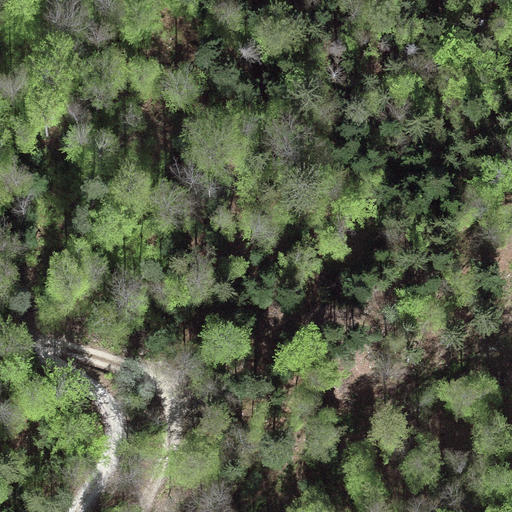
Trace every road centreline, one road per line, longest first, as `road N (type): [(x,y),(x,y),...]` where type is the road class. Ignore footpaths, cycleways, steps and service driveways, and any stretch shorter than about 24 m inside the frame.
road 1 (track): [(138,511),(172,440),(166,392),(135,368),(75,349),(17,345)]
road 2 (track): [(17,345),(85,381),(116,424),(106,466),(76,511)]
